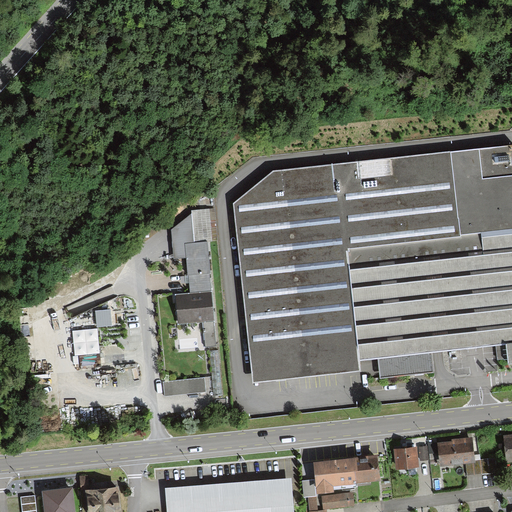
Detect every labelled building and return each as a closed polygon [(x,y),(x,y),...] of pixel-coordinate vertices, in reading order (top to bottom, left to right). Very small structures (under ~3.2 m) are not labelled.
[(231,196),(250,375),(511,351),(511,138),(276,162),(231,196)] [(191,205),(171,224),(173,254),(187,253),(189,271),(209,269),(207,237),(212,236),(210,204),(191,205)] [(176,318),(203,317),(213,316),(209,269),(189,271),(190,288),(174,289),(176,318)] [(111,311),(99,311),(100,326),(111,326),(111,311)] [(204,342),(214,341),(213,316),(203,317),(204,342)] [(82,357),(82,366),(102,365),(102,356),(82,357)] [(166,380),(166,395),(208,393),(207,378),(166,380)] [(454,442),(438,444),(440,466),(475,462),(472,437),(453,439),(454,442)] [(417,446),(394,449),(397,470),(419,467),(417,446)] [(429,446),(419,447),(421,461),(430,460),(429,446)] [(378,454),(314,462),(316,479),(317,495),(334,493),(333,486),(380,481),(378,454)] [(294,511),(292,478),(164,486),(165,511),(294,511)] [(317,495),(316,479),(302,480),(304,497),(308,497),(316,496),(317,496),(317,495)] [(118,511),(117,488),(88,490),(89,511),(118,511)] [(72,511),(71,489),(44,491),(46,511),(72,511)] [(36,511),(36,493),(21,494),(22,511),(36,511)] [(353,493),(322,496),(324,509),(354,506),(353,493)] [(316,496),(308,497),(309,511),(327,511),(327,510),(318,511),(316,496)]
